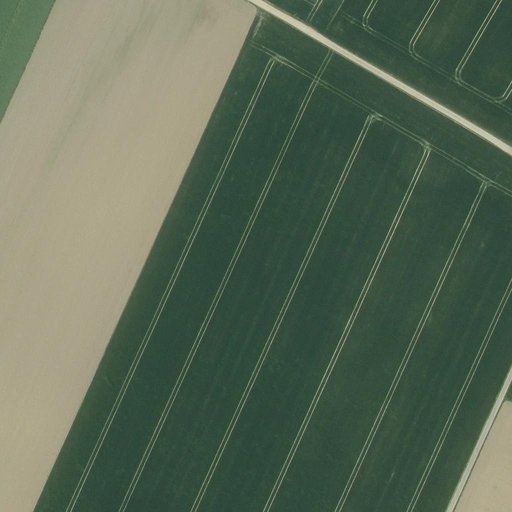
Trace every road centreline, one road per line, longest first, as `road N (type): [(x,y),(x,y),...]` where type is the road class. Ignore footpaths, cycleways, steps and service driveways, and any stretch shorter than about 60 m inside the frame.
road 1 (track): [(511,150),(251,0)]
road 2 (track): [(511,372),(450,511)]
